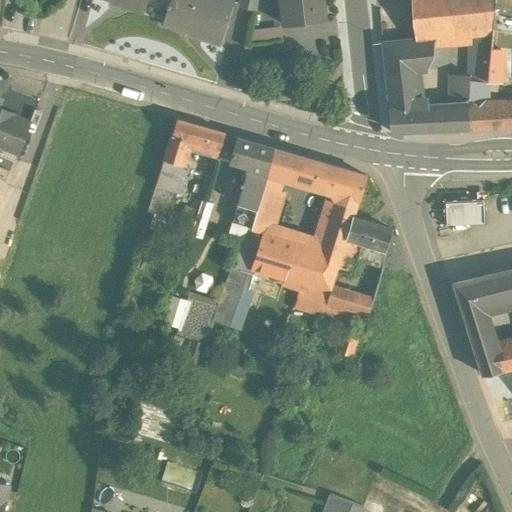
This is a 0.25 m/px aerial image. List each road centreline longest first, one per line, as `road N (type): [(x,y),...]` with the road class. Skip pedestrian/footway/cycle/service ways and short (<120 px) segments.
road 1 (secondary): [(0,53),(363,148)]
road 2 (residential): [(407,156),(406,202),(420,250),(511,488)]
road 3 (residential): [(356,0),(363,148)]
